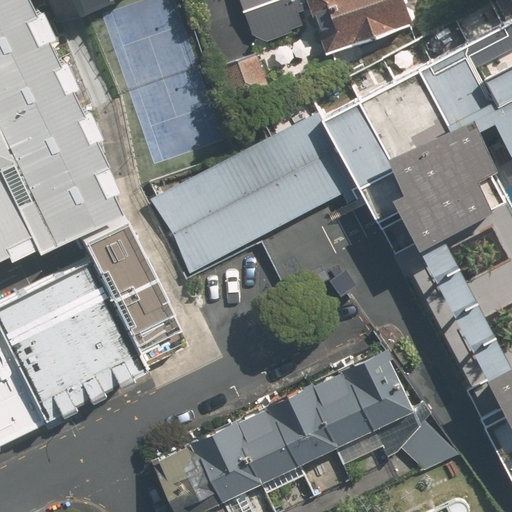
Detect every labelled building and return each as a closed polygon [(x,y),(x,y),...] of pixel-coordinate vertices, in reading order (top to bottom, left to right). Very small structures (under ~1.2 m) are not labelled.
[(0,0),(0,250),(35,233),(40,244),(121,203),(18,0),(0,0)] [(58,0),(63,13),(100,0),(58,0)] [(241,0),(245,9),(269,0),(241,0)] [(289,0),(269,0),(245,9),(260,47),(302,31),(289,0)] [(405,0),(309,0),(329,56),(415,24),(405,0)] [(511,14),(152,197),(187,272),(392,164),(408,187),(393,193),(400,206),(375,219),(511,470),(511,14)] [(274,93),(258,52),(214,70),(230,110),(274,93)] [(180,323),(124,212),(82,234),(137,344),(180,323)] [(0,434),(144,362),(89,252),(0,296),(0,434)] [(304,472),(299,462),(368,431),(420,471),(462,451),(415,409),(417,408),(388,346),(152,455),(178,511),(195,511),(262,480),(266,490),(304,472)] [(449,511),(445,503),(426,511),(449,511)]
